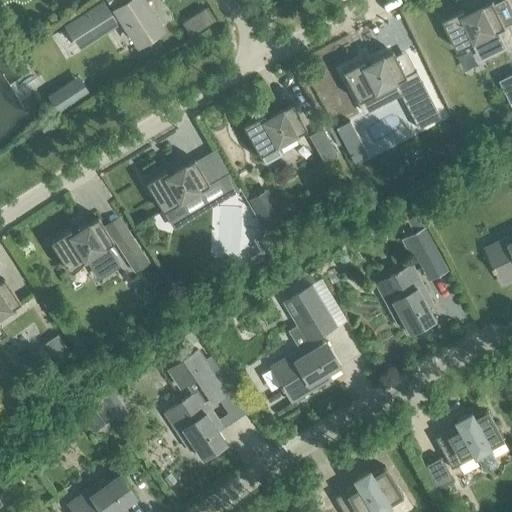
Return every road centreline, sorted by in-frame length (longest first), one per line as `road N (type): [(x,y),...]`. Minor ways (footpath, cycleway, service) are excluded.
road 1 (residential): [(205,511),(316,439),(511,337)]
road 2 (residential): [(0,219),(262,61)]
road 3 (residential): [(262,61),(387,0)]
